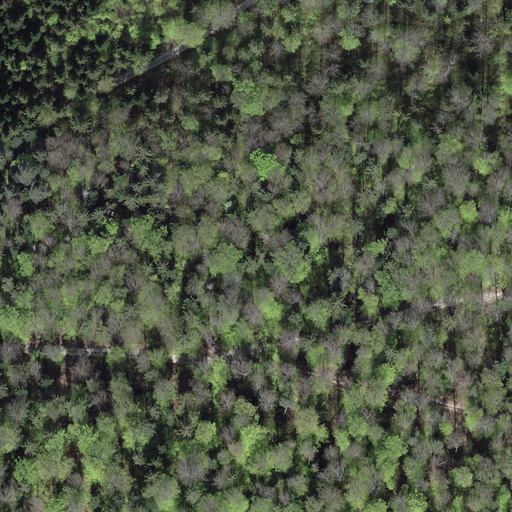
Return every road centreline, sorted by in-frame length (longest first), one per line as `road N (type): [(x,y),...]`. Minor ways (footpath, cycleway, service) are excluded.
road 1 (track): [(511,293),(205,364)]
road 2 (track): [(205,364),(381,387),(511,420)]
road 3 (track): [(249,0),(181,48),(0,149)]
road 4 (track): [(0,348),(205,364)]
